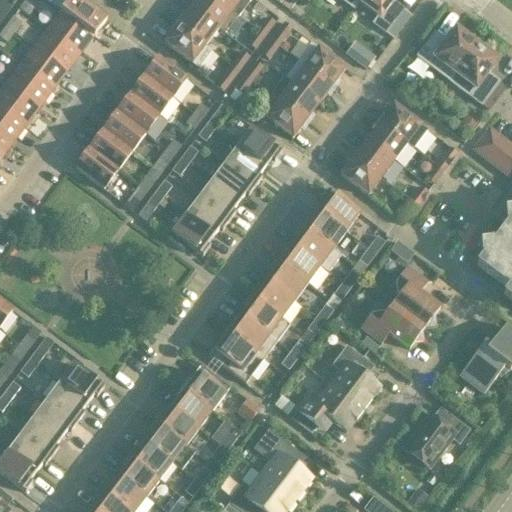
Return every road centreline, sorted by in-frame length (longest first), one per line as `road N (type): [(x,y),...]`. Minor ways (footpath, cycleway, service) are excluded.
road 1 (residential): [(352,475),(483,296),(307,165)]
road 2 (residential): [(0,212),(154,0)]
road 3 (residential): [(352,475),(172,336)]
road 4 (residential): [(172,336),(307,165)]
road 5 (residential): [(46,511),(172,336)]
road 6 (residential): [(172,336),(0,212)]
road 7 (residential): [(307,165),(439,0)]
